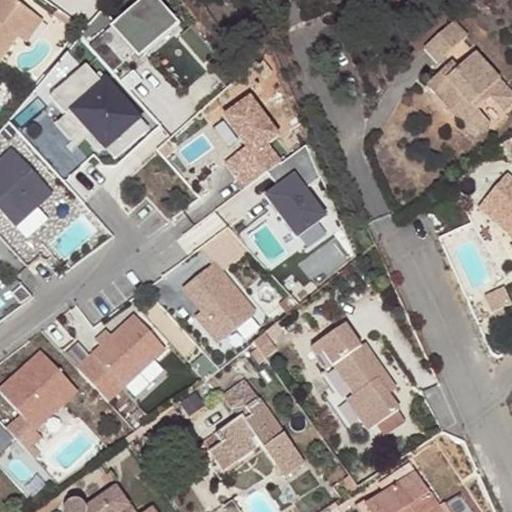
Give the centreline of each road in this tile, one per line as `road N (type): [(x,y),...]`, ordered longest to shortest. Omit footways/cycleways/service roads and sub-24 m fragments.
road 1 (residential): [(462,393),(318,74)]
road 2 (unknown): [(129,241),(183,244),(245,211),(264,216),(306,266)]
road 3 (unclassified): [(0,338),(129,241)]
road 4 (residential): [(511,503),(462,393)]
